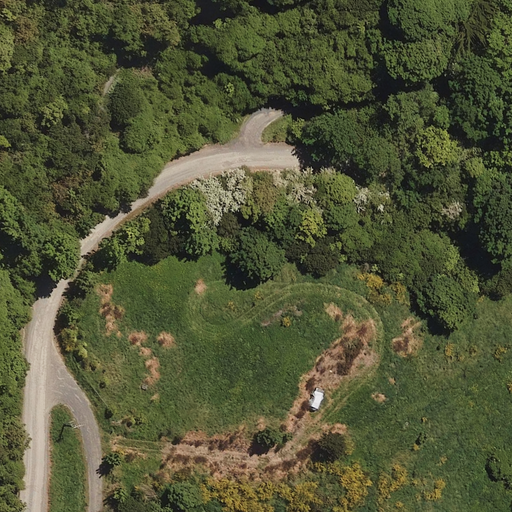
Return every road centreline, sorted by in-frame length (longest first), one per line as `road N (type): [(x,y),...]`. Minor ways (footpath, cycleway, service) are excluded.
road 1 (unclassified): [(36,349),(45,301),(68,261),(97,220),(139,184),(233,152),(352,152),(441,119),(511,76)]
road 2 (residential): [(98,511),(82,403),(36,349)]
road 3 (unclassified): [(32,511),(36,349)]
